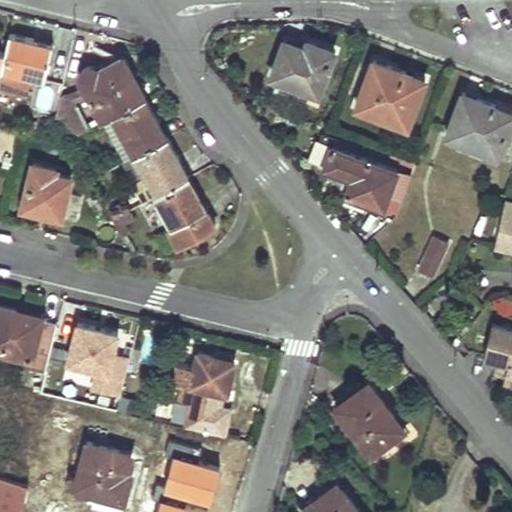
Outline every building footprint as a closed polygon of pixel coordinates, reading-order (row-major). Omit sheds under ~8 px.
[(6,54),(0,78),(0,89),(27,96),(31,77),(44,80),(53,45),(10,34),(6,54)] [(285,38),(278,56),(271,74),(297,84),(321,93),(337,50),(308,39),(305,46),(285,38)] [(425,79),(400,69),(373,59),(357,105),(408,125),(425,79)] [(108,119),(112,117),(145,99),(123,60),(99,73),(97,72),(95,71),(93,70),(90,70),(88,70),(85,70),(84,71),(83,72),(82,74),(81,75),(81,77),(81,79),(81,81),(86,90),(89,96),(90,97),(104,122),(108,119)] [(321,93),(297,84),(293,95),(319,105),(323,94),(321,93)] [(86,90),(61,98),(75,102),(90,97),(89,96),(86,90)] [(499,154),(511,117),(492,109),(494,104),(488,102),(462,92),(446,135),(499,154)] [(68,142),(72,139),(76,137),(90,129),(75,102),(61,98),(56,121),(68,142)] [(137,156),(166,138),(145,99),(112,117),(134,157),(137,156)] [(511,110),(494,104),(492,109),(511,117),(511,110)] [(134,157),(112,117),(108,119),(104,122),(126,162),(134,157)] [(323,161),(330,139),(318,135),(310,156),(323,161)] [(159,194),(188,177),(166,138),(137,156),(159,194)] [(324,166),(338,171),(352,177),(347,191),(383,206),(396,170),(332,144),(324,166)] [(151,182),(137,156),(134,157),(126,162),(140,188),(151,182)] [(83,197),(75,194),(68,192),(71,179),(56,175),(57,171),(34,165),(23,208),(77,222),(83,197)] [(197,194),(188,177),(159,194),(155,196),(172,227),(168,229),(177,246),(214,225),(205,209),(202,210),(194,196),(197,194)] [(205,209),(197,194),(194,196),(202,210),(205,209)] [(511,200),(507,199),(496,243),(511,246),(511,200)] [(129,211),(113,221),(122,236),(129,233),(125,225),(134,220),(129,211)] [(419,267),(427,271),(434,274),(448,242),(433,235),(419,267)] [(498,310),(511,311),(511,296),(499,295),(498,310)] [(0,344),(4,345),(3,347),(3,350),(32,358),(30,367),(45,372),(56,323),(14,312),(15,308),(0,303),(0,344)] [(511,328),(493,323),(485,354),(497,358),(510,361),(509,366),(507,372),(505,380),(511,381),(511,328)] [(218,407),(220,399),(221,391),(228,393),(235,360),(198,351),(193,372),(187,370),(180,397),(218,407)] [(497,358),(495,368),(507,372),(509,366),(510,361),(497,358)] [(77,401),(79,391),(82,381),(56,374),(51,395),(77,401)] [(372,452),(388,439),(404,427),(369,381),(337,406),(372,452)] [(163,422),(165,414),(168,406),(150,401),(145,418),(163,422)] [(124,500),(128,485),(132,471),(127,469),(130,454),(87,442),(75,487),(124,500)] [(0,511),(19,511),(20,510),(22,505),(27,483),(0,476),(0,511)] [(343,490),(337,481),(321,493),(325,497),(328,501),(343,490)] [(328,501),(325,497),(321,493),(318,495),(321,499),(305,511),(360,511),(343,490),(328,501)]
